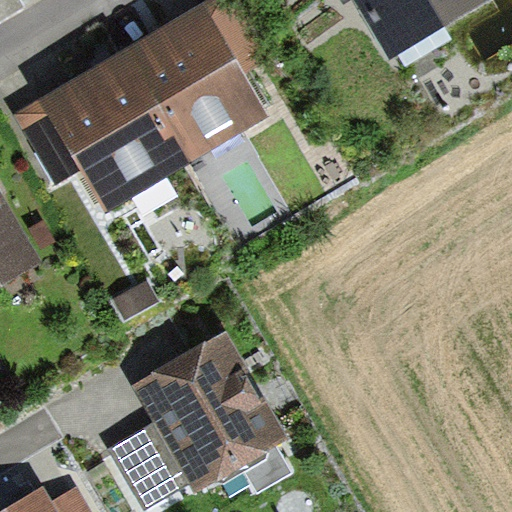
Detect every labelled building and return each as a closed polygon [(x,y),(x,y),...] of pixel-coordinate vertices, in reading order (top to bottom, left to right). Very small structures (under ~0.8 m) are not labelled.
[(354,0),(393,64),(498,0),(354,0)] [(203,16),(124,63),(188,172),(268,123),(203,16)] [(188,172),(124,63),(67,96),(65,92),(15,121),(56,191),(80,177),(105,220),(188,172)] [(0,291),(40,267),(0,199),(0,291)] [(227,339),(136,391),(156,427),(110,453),(143,511),(151,511),(189,490),(195,500),(289,447),(227,339)] [(42,495),(11,511),(87,511),(78,495),(50,510),(42,495)]
